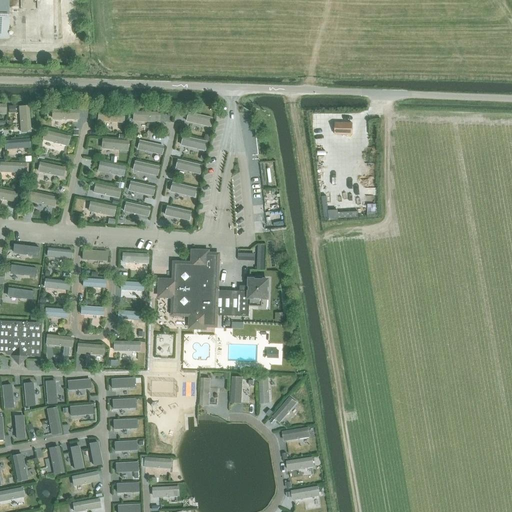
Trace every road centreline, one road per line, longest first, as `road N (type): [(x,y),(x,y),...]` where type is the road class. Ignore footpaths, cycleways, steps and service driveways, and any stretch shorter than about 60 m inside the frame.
road 1 (unclassified): [(0,80),(511,98)]
road 2 (track): [(340,408),(289,89)]
